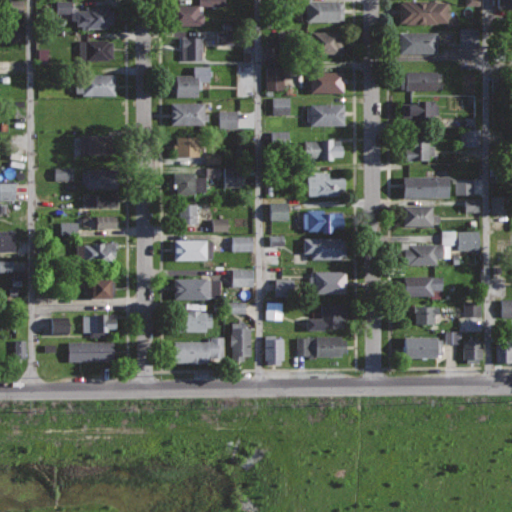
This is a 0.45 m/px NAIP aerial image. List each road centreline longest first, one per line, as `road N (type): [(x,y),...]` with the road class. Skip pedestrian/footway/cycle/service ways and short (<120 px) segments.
road 1 (residential): [(511,384),(0,390)]
road 2 (residential): [(144,0),(147,389)]
road 3 (residential): [(371,0),(374,386)]
